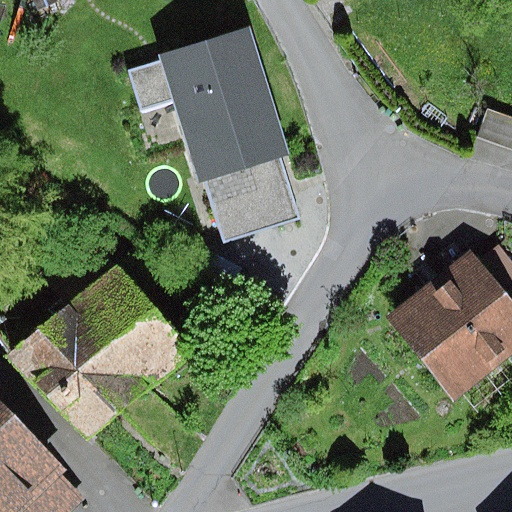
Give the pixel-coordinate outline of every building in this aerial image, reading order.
[(55,0),(31,0),(38,12),(56,2),(55,0)] [(289,152),(250,27),(160,56),(162,61),(174,101),(199,180),(205,179),(279,155),(289,152)] [(174,101),(162,61),(128,71),(140,111),(174,101)] [(511,117),(488,109),(477,138),(511,150),(511,117)] [(279,155),(205,179),(225,242),(299,219),(279,155)] [(511,263),(498,245),(483,257),(511,293),(511,263)] [(511,355),(511,308),(468,252),(385,317),(452,402),(511,355)] [(187,349),(117,270),(10,356),(84,441),(187,349)] [(0,511),(23,511),(70,469),(0,400),(0,511)]
